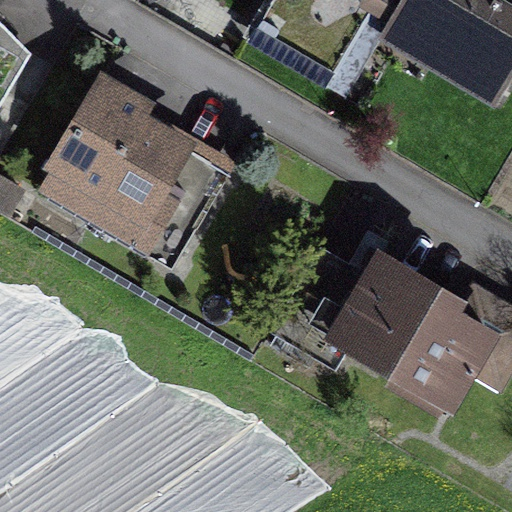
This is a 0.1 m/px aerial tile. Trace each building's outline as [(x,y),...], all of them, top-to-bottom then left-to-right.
[(0,0),(0,110),(31,56),(0,23),(0,12),(5,0),(0,0)] [(379,44),(404,0),(265,0),(242,40),(347,99),(379,44)] [(404,0),(379,44),(496,113),(511,85),(511,6),(501,0),(404,0)] [(38,194),(173,273),(236,163),(152,116),(157,107),(101,75),(43,173),(49,176),(38,194)] [(337,375),(346,358),(453,422),(478,381),(502,393),(511,375),(511,306),(473,283),(461,303),(378,253),(365,274),(321,248),(271,334),(337,375)]
